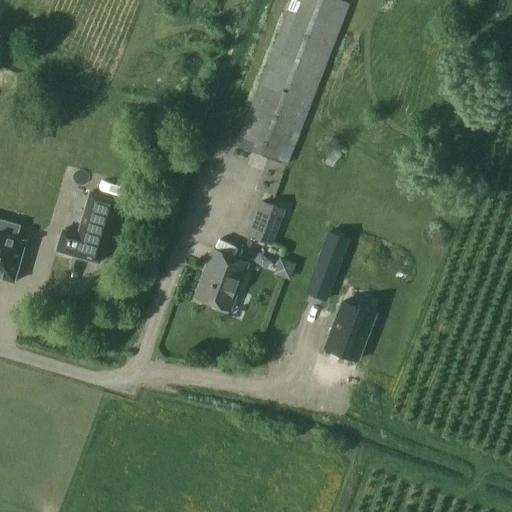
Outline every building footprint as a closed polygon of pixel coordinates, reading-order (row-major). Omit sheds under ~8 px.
[(339,0),(290,0),(235,146),(266,158),(287,167),(350,4),(339,0)] [(100,265),(119,199),(89,191),(77,233),(62,228),(55,252),(100,265)] [(261,201),(248,236),(272,245),(284,210),(261,201)] [(306,292),(325,300),(348,240),(329,232),(306,292)] [(26,241),(0,233),(0,278),(14,283),(26,241)] [(194,298),(228,311),(246,263),(212,250),(194,298)] [(293,277),(295,263),(281,260),(279,275),(293,277)] [(345,299),(327,346),(359,358),(377,312),(345,299)]
